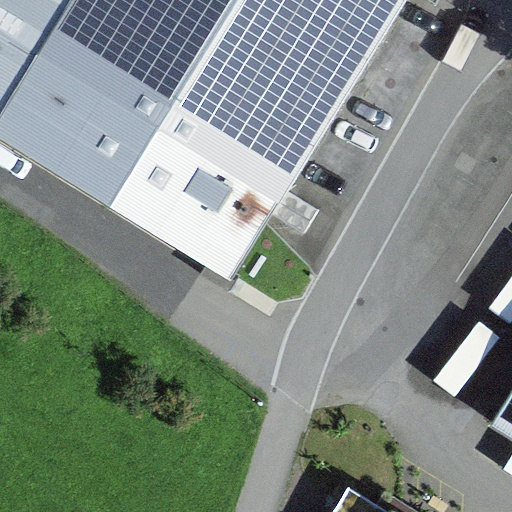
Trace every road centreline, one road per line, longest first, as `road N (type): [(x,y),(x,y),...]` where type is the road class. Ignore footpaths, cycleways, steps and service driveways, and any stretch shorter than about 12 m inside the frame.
road 1 (unclassified): [(511,0),(309,349),(258,511)]
road 2 (unknown): [(412,422),(511,278)]
